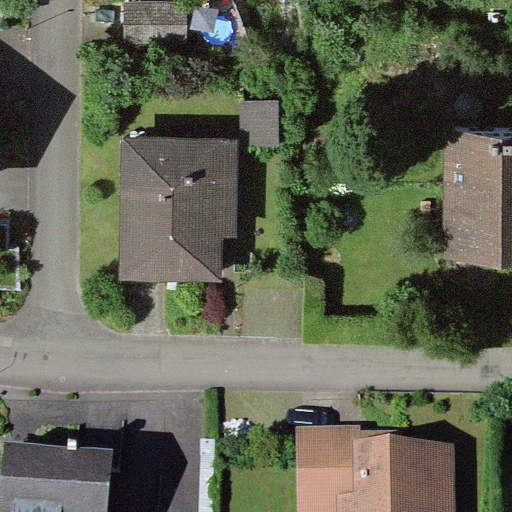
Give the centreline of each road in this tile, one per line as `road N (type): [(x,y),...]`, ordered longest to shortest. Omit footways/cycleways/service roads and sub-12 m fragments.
road 1 (residential): [(55,355),(511,367)]
road 2 (residential): [(55,355),(57,0)]
